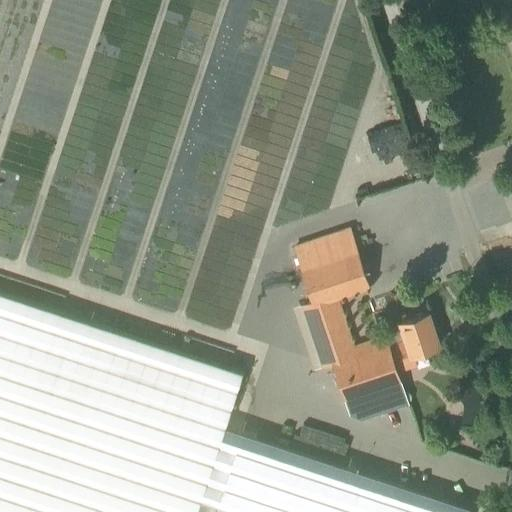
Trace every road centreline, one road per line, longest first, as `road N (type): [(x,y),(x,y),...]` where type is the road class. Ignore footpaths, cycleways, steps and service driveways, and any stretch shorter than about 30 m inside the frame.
road 1 (unclassified): [(511,360),(451,170)]
road 2 (track): [(393,0),(435,119)]
